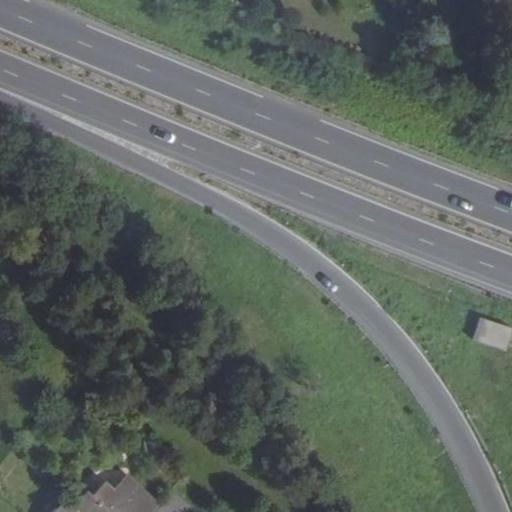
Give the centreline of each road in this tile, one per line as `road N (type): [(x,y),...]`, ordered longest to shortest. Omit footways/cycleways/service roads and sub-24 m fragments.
road 1 (trunk): [(0,101),(189,189),(332,278),(430,388),(494,511)]
road 2 (trunk): [(511,213),(0,10)]
road 3 (trunk): [(0,72),(286,192),(511,274)]
